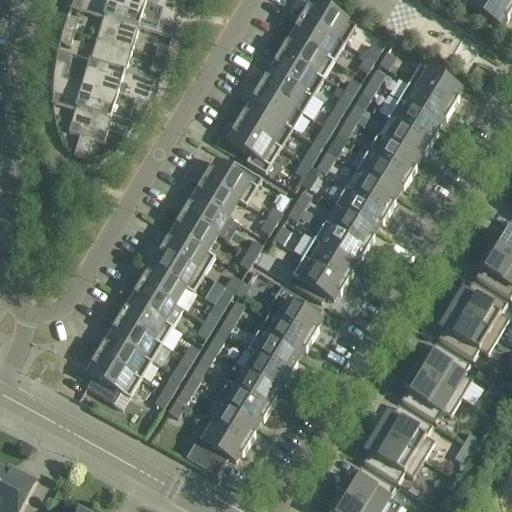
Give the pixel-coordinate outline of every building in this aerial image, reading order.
[(114,48),(128,2),(121,0),(75,0),(71,10),(103,20),(96,42),(114,48)] [(128,0),(128,2),(175,16),(176,11),(176,4),(176,0),(128,0)] [(507,23),(511,15),(511,11),(493,0),(462,0),(460,4),(500,29),(505,21),(507,23)] [(511,0),(493,0),(511,11),(511,0)] [(128,2),(114,48),(132,53),(139,31),(171,41),(172,36),(174,30),(174,23),(175,16),(128,2)] [(308,11),(301,21),(345,48),(356,29),(315,5),(310,12),(308,11)] [(63,32),(74,36),(78,23),(67,20),(63,32)] [(345,48),(301,21),(295,32),(297,34),(293,40),(334,65),(345,48)] [(70,48),(74,36),(63,32),(61,38),(60,45),(70,48)] [(324,82),(334,65),(293,40),(289,47),(287,45),(280,56),(324,82)] [(53,79),(100,94),(114,48),(96,42),(90,65),(57,55),(55,67),(53,79)] [(114,48),(100,94),(147,108),(153,97),(156,89),(158,86),(125,76),(132,53),(114,48)] [(158,48),(154,60),(166,64),(167,58),(169,51),(158,48)] [(366,60),(374,66),(381,54),(373,48),(366,60)] [(324,82),(280,56),(274,67),(276,68),(272,75),(313,100),(324,82)] [(396,62),(387,57),(380,69),(388,74),(396,62)] [(166,64),(154,60),(151,73),(161,76),(163,70),(166,64)] [(367,77),(374,66),(366,60),(358,72),(367,77)] [(420,69),(409,87),(453,113),(459,102),(457,101),(461,94),(420,69)] [(302,117),(313,100),(272,75),(268,82),(266,80),(259,91),(302,117)] [(376,75),(369,86),(378,92),(385,80),(376,75)] [(79,162),(100,94),(53,79),(53,92),(52,105),(75,112),(68,135),(80,138),(73,159),(77,161),(79,162)] [(344,95),(353,100),(360,89),(352,83),(344,95)] [(378,92),(369,86),(362,98),(371,103),(378,92)] [(409,87),(399,104),(440,129),(444,122),(446,124),(453,113),(409,87)] [(302,117),(259,91),(253,102),(255,103),(251,110),(292,135),(302,117)] [(147,108),(100,94),(79,162),(82,163),(86,163),(93,142),(104,146),(111,123),(134,130),(138,124),(141,118),(145,113),(147,108)] [(346,112),(353,100),(344,95),(337,107),(346,112)] [(399,104),(388,122),(397,127),(431,148),(438,137),(435,136),(440,129),(399,104)] [(281,152),(292,135),(251,110),(247,117),(245,115),(238,125),(238,126),(281,152)] [(355,110),(348,121),(357,127),(364,115),(355,110)] [(330,118),(323,130),(332,135),(339,124),(330,118)] [(350,138),(357,127),(348,121),(341,133),(350,138)] [(266,177),(281,152),(238,126),(232,137),(234,138),(230,145),(251,159),(247,166),(266,177)] [(386,144),(418,164),(422,157),(425,159),(431,148),(397,127),(386,144)] [(325,147),(332,135),(323,130),(316,142),(325,147)] [(378,139),(367,157),(410,183),(417,172),(414,171),(418,164),(386,144),(378,139)] [(334,144),(327,156),(336,161),(343,150),(334,144)] [(302,165),(311,170),(318,158),(309,153),(302,165)] [(328,173),(336,161),(327,156),(320,168),(328,173)] [(410,183),(367,157),(356,174),(397,199),(401,192),(404,194),(410,183)] [(304,182),(311,170),(302,165),(295,176),(304,182)] [(230,174),(217,166),(213,173),(210,172),(204,183),(238,204),(247,209),(258,191),(262,185),(234,168),(230,174)] [(320,176),(311,170),(308,176),(301,188),(310,193),(317,181),(320,176)] [(346,191),(346,192),(389,218),(389,217),(396,207),(393,206),(397,200),(397,199),(356,174),(356,175),(346,191)] [(238,204),(204,183),(197,193),(199,195),(195,202),(228,221),(238,204)] [(389,218),(346,192),(335,209),(344,214),(376,234),(380,227),(383,228),(389,218)] [(295,208),(304,214),(311,202),(302,197),(295,208)] [(217,239),(228,221),(195,202),(192,208),(189,207),(182,218),(217,239)] [(297,225),(304,214),(295,208),(288,220),(297,225)] [(274,212),(267,222),(276,227),(283,217),(274,212)] [(376,234),(344,214),(333,232),(368,253),(374,242),(372,240),(376,234)] [(217,239),(182,218),(176,228),(178,230),(174,237),(215,261),(215,260),(207,255),(217,239)] [(276,227),(267,222),(261,233),(269,239),(276,227)] [(511,226),(510,225),(504,235),(501,233),(490,252),(511,264),(511,226)] [(333,232),(325,226),(314,244),(355,269),(359,262),(361,263),(368,253),(333,232)] [(290,237),(281,232),(274,243),(283,249),(290,237)] [(204,279),(215,261),(174,237),(170,243),(168,242),(161,252),(204,279)] [(314,244),(303,261),(347,288),(353,277),(351,275),(355,269),(314,244)] [(254,245),(247,256),(255,262),(262,250),(254,245)] [(194,296),(204,279),(161,252),(155,263),(157,265),(153,271),(194,296)] [(482,272),(476,282),(493,292),(510,303),(511,299),(511,264),(490,252),(484,262),(479,270),(482,272)] [(255,262),(247,256),(239,268),(248,273),(255,262)] [(325,299),(333,304),(338,297),(340,298),(347,288),(303,261),(292,279),(299,284),(295,291),(321,307),(325,299)] [(175,308),(183,314),(194,296),(153,271),(149,278),(147,276),(140,287),(175,308)] [(225,291),(234,297),(241,285),(232,280),(225,291)] [(250,291),(242,285),(234,297),(243,303),(250,291)] [(175,308),(140,287),(134,298),(136,300),(132,306),(173,331),(183,314),(175,308)] [(453,313),(499,341),(510,323),(501,318),(507,307),(490,297),(473,287),(467,297),(464,295),(459,303),(453,313)] [(227,308),(234,297),(225,291),(218,303),(227,308)] [(277,298),(266,317),(312,344),(319,334),(316,332),(321,325),(277,298)] [(119,322),(162,348),(173,331),(132,306),(128,313),(125,312),(119,322)] [(236,306),(229,317),(238,323),(245,311),(236,306)] [(499,341),(453,313),(447,323),(442,331),(445,333),(439,344),(456,354),(473,364),(479,354),(488,359),(499,341)] [(211,315),(204,326),(213,332),(220,320),(211,315)] [(231,334),(238,323),(229,317),(222,329),(231,334)] [(312,344),(266,317),(269,319),(258,336),(299,360),(303,354),(306,355),(312,344)] [(162,348),(119,322),(112,333),(115,334),(111,341),(151,366),(162,348)] [(206,343),(213,332),(204,326),(197,338),(206,343)] [(299,360),(258,336),(248,353),(291,379),(298,369),(295,367),(299,360)] [(104,346),(98,357),(141,383),(151,366),(111,341),(107,348),(104,346)] [(208,352),(217,358),(224,346),(215,341),(208,352)] [(421,365),(415,375),(461,403),(472,385),(464,379),(470,369),(436,348),(429,359),(426,357),(421,365)] [(190,350),(183,361),(192,367),(199,355),(190,350)] [(217,358),(208,352),(201,364),(209,369),(217,358)] [(291,379),(248,353),(246,352),(235,369),(278,395),(282,389),(285,390),(291,379)] [(141,383),(98,357),(91,368),(94,369),(89,377),(94,380),(87,392),(114,408),(121,396),(130,401),(141,383)] [(185,378),(192,367),(183,361),(176,373),(185,378)] [(278,395),(235,369),(224,387),(270,414),(276,403),(274,402),(278,395)] [(474,381),(489,390),(494,382),(480,372),(474,381)] [(187,387),(195,393),(202,381),(194,375),(187,387)] [(461,403),(415,375),(404,393),(407,395),(401,405),(435,426),(442,416),(450,421),(461,403)] [(169,384),(162,396),(171,401),(178,390),(169,384)] [(195,393),(187,387),(179,399),(188,404),(195,393)] [(216,405),(225,411),(257,430),(261,423),(263,425),(270,414),(224,387),(226,388),(216,405)] [(164,413),(171,401),(162,396),(155,408),(164,413)] [(185,410),(176,405),(169,416),(178,422),(185,410)] [(384,426),(378,437),(424,465),(435,446),(426,441),(433,431),(398,410),(392,420),(389,418),(384,426)] [(225,411),(214,428),(249,449),(255,438),(253,437),(257,430),(225,411)] [(249,449),(214,428),(204,445),(199,442),(186,463),(217,480),(228,461),(235,466),(240,458),(242,460),(249,449)] [(424,465),(378,437),(372,447),(367,455),(370,457),(364,467),(398,488),(404,477),(413,483),(424,465)] [(481,443),(469,437),(464,447),(470,450),(475,453),(481,443)] [(464,447),(456,459),(467,465),(475,453),(470,450),(464,447)] [(18,481),(0,471),(0,511),(22,511),(37,485),(21,476),(18,481)] [(399,511),(402,508),(390,501),(395,492),(378,482),(361,472),(355,482),(352,480),(347,488),(341,498),(363,511),(399,511)] [(444,503),(434,497),(428,507),(436,511),(438,511),(442,507),(444,503)] [(363,511),(341,498),(334,508),(332,511),(363,511)]
